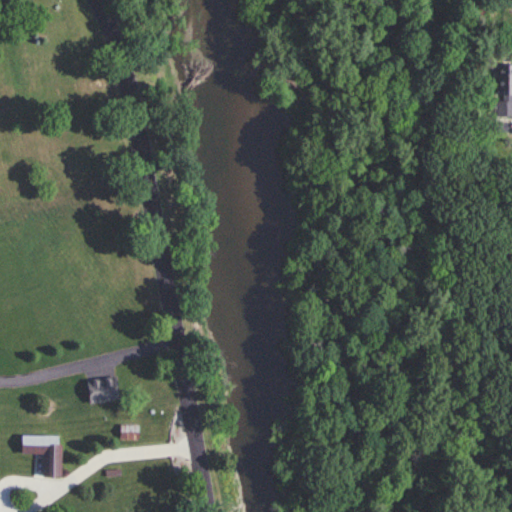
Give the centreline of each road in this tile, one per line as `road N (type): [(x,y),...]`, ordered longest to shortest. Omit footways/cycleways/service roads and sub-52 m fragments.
road 1 (tertiary): [(209,511),(142,142),(99,0)]
road 2 (residential): [(511,410),(396,0)]
